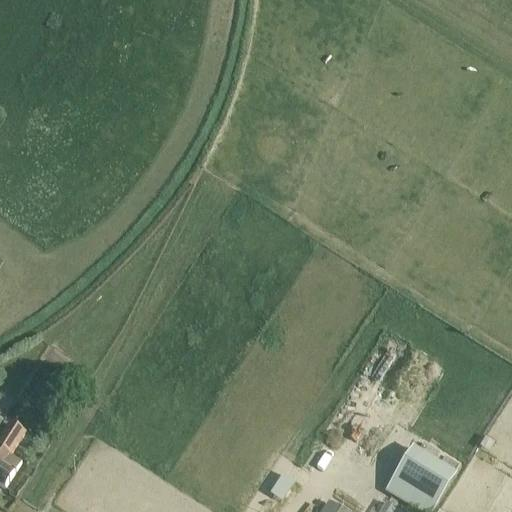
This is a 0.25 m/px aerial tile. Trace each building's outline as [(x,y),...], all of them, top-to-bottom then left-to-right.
[(413,331),(418,320),(405,312),(399,324),(413,331)] [(308,443),(307,443),(358,476),(423,376),(373,343),(367,352),(308,443)] [(21,466),(10,459),(24,437),(9,427),(0,441),(0,488),(5,492),(21,466)] [(379,468),(390,475),(403,455),(392,448),(379,468)] [(412,452),(386,493),(416,511),(434,511),(456,479),(412,452)] [(280,511),(287,502),(276,495),(265,511),(280,511)]
